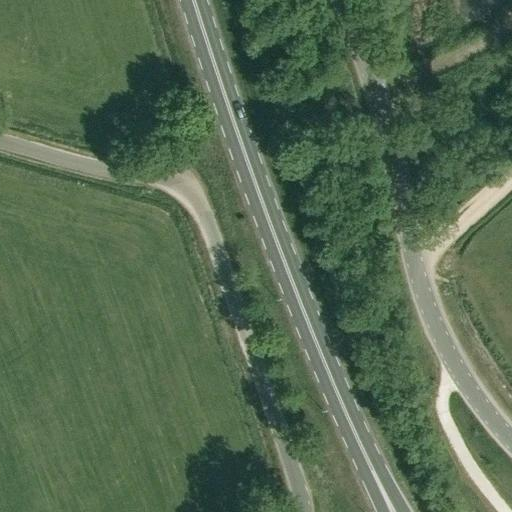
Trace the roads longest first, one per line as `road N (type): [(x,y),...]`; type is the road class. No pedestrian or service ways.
road 1 (primary): [(193,0),(315,343),(392,511)]
road 2 (unclassified): [(304,511),(184,178),(105,170),(0,140)]
road 3 (unclassified): [(511,440),(465,386),(432,320),(376,85),(343,0)]
road 4 (track): [(415,263),(511,175)]
